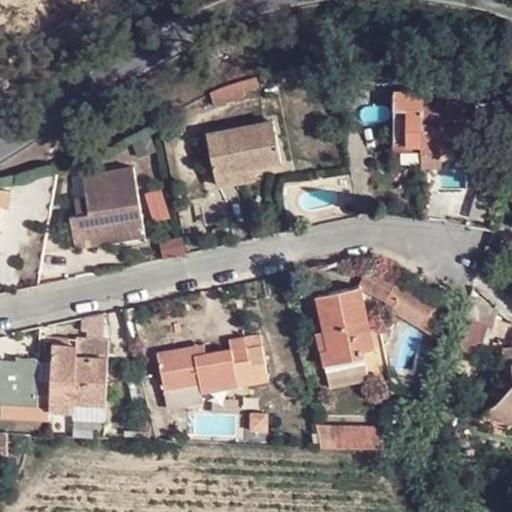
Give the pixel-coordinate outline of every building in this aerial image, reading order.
[(373,61),(336,68),(341,89),(377,83),(373,61)] [(231,87),(209,96),(215,115),(246,103),(244,97),(258,91),(254,80),(231,87)] [(392,89),(394,142),(423,141),(424,147),(441,147),(441,139),(463,139),(461,93),(443,93),(442,102),(422,102),(421,88),(392,89)] [(204,136),(214,177),(253,167),(281,162),(271,121),(204,136)] [(423,141),(394,142),(395,149),(424,147),(423,141)] [(133,161),(82,170),(89,207),(70,211),(75,243),(95,239),(93,230),(144,221),(133,161)] [(253,167),(214,177),(216,188),(255,180),(253,167)] [(12,194),(0,192),(0,209),(10,210),(12,194)] [(374,265),(363,286),(388,302),(400,281),(374,265)] [(392,309),(427,330),(427,329),(438,317),(438,316),(439,303),(400,281),(388,302),(393,305),(392,309)] [(319,295),(327,333),(330,347),(323,349),(330,389),(370,382),(365,353),(376,350),(363,286),(319,295)] [(468,323),(464,334),(493,344),(503,315),(474,299),(468,323)] [(427,329),(427,330),(438,336),(438,317),(427,329)] [(330,347),(327,333),(320,334),(323,349),(330,347)] [(197,357),(196,349),(158,356),(170,412),(206,404),(204,396),(255,385),(245,337),(229,341),(231,349),(208,354),(197,357)] [(75,346),(75,339),(54,338),(53,345),(75,346)] [(111,341),(75,339),(75,346),(53,345),(47,409),(74,411),(75,405),(105,407),(111,341)] [(207,346),(196,349),(197,357),(208,354),(207,346)] [(511,350),(505,352),(509,369),(511,368),(511,390),(498,406),(511,415),(511,350)] [(0,403),(38,401),(36,352),(0,354),(0,403)] [(511,415),(498,406),(480,422),(483,424),(488,420),(511,426),(511,415)] [(316,426),(321,447),(379,450),(380,428),(316,426)] [(10,434),(0,433),(0,451),(10,450),(10,440),(10,434)]
